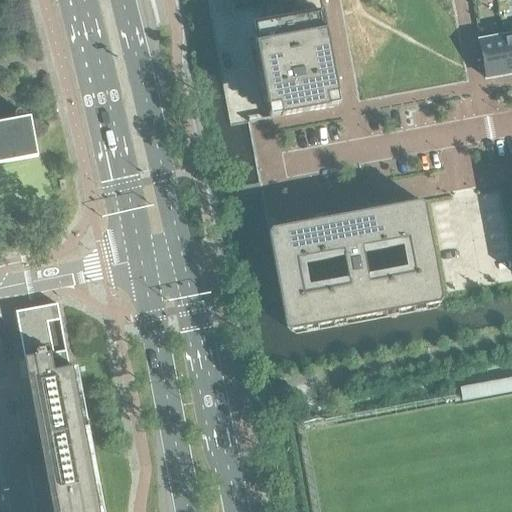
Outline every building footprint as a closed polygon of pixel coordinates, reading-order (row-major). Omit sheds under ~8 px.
[(258,26),(254,27),(256,37),(255,37),(268,108),(269,108),(271,118),(281,116),(281,117),(290,116),(337,107),(340,102),(335,77),(332,57),(320,0),(291,0),(279,2),(270,4),(261,6),(264,23),(264,25),(258,26)] [(511,74),(511,30),(502,32),(510,75),(511,74)] [(510,75),(502,32),(480,36),(479,36),(487,79),(510,75)] [(31,117),(0,123),(0,164),(38,157),(31,117)] [(275,225),(269,234),(286,328),(291,332),(296,335),(436,309),(440,304),(443,299),(426,205),(416,199),(357,210),(354,214),(339,218),(334,214),(275,225)] [(103,511),(77,368),(72,369),(72,368),(69,369),(58,304),(16,312),(29,380),(28,380),(32,400),(33,400),(54,511),(103,511)]
